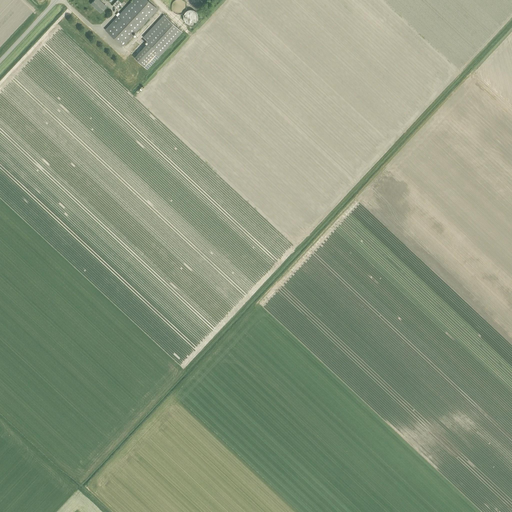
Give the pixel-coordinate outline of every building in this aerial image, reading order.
[(94,0),(90,4),(91,4),(100,13),(106,6),(106,7),(98,0),(94,0)] [(132,0),(105,30),(123,46),(157,9),(146,0),(132,0)] [(117,0),(113,4),(117,8),(121,4),(117,0)] [(184,3),(184,2),(183,2),(183,1),(182,1),(181,0),(180,0),(179,0),(176,0),(177,0),(176,0),(175,1),(174,1),(173,2),(172,3),(172,4),(171,5),(171,7),(171,8),(171,9),(172,10),(172,11),(173,12),(174,12),(174,13),(175,14),(176,14),(177,14),(178,14),(179,14),(180,14),(181,14),(182,13),(183,13),(184,12),(184,11),(185,10),(185,9),(185,8),(186,7),(185,6),(185,5),(185,4),(184,3)] [(197,12),(196,12),(196,11),(195,10),(194,10),(193,9),(192,9),(191,9),(190,9),(189,9),(188,9),(188,10),(187,10),(186,10),(185,11),(184,12),(184,13),(183,14),(183,15),(183,16),(183,17),(183,18),(184,19),(184,20),(185,21),(186,22),(186,23),(188,24),(189,24),(190,24),(191,24),(193,24),(194,23),(195,23),(196,22),(196,21),(197,20),(198,19),(198,18),(198,17),(198,16),(198,15),(198,14),(197,13),(197,12)] [(149,42),(134,58),(147,70),(182,32),(163,15),(143,37),(149,42)]
